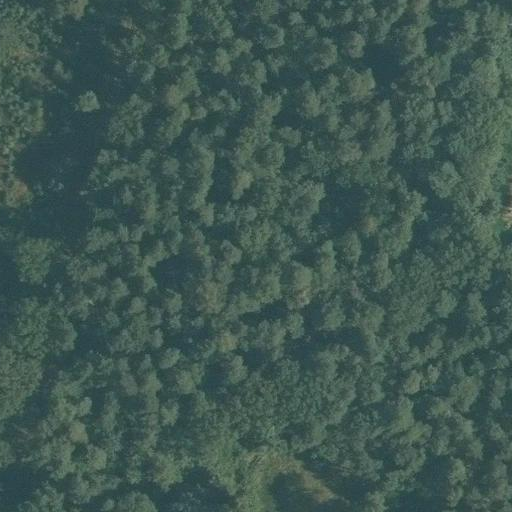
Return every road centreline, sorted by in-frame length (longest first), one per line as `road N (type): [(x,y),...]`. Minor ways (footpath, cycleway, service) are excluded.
road 1 (track): [(131,0),(0,477)]
road 2 (track): [(393,279),(511,315)]
